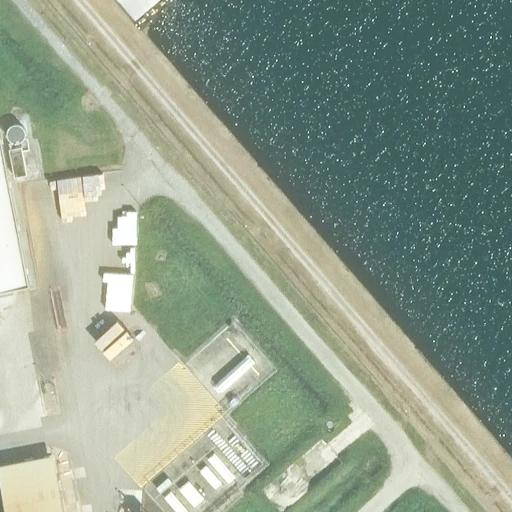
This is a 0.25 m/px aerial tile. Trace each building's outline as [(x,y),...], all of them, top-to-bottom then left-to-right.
[(28,121),(13,120),(13,137),(27,138),(28,121)] [(0,123),(0,287),(30,282),(0,123)] [(121,167),(94,172),(98,192),(125,187),(121,167)] [(114,212),(113,303),(140,304),(142,212),(114,212)] [(66,511),(54,449),(0,459),(0,478),(6,511),(66,511)] [(197,504),(208,495),(193,477),(183,485),(197,504)] [(182,511),(194,511),(195,511),(178,488),(169,494),(182,511)]
